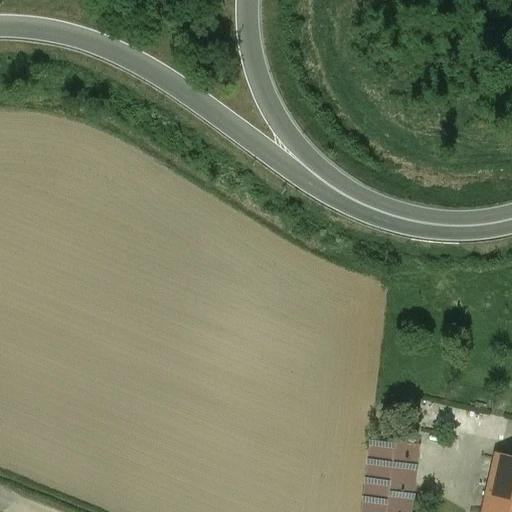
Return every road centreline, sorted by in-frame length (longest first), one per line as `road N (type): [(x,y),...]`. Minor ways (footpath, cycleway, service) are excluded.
road 1 (trunk): [(0,29),(55,35),(101,53),(208,108),(338,196)]
road 2 (trunk): [(338,196),(279,127),(260,81),(249,0)]
road 3 (trunk): [(511,221),(433,226),(338,196)]
